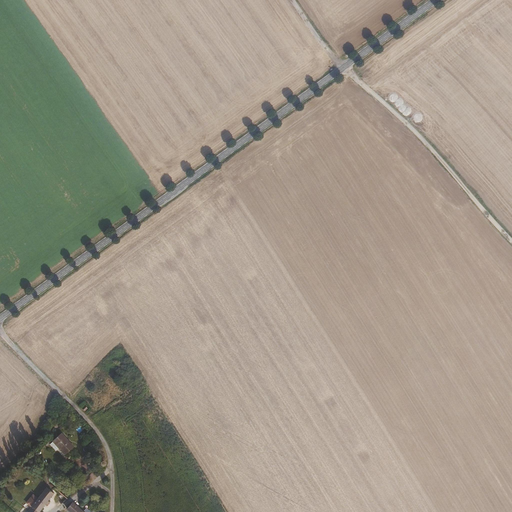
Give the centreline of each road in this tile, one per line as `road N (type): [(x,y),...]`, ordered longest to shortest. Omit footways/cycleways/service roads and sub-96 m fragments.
road 1 (tertiary): [(435,0),(0,317)]
road 2 (track): [(344,66),(511,238)]
road 3 (track): [(0,329),(107,447),(111,511)]
